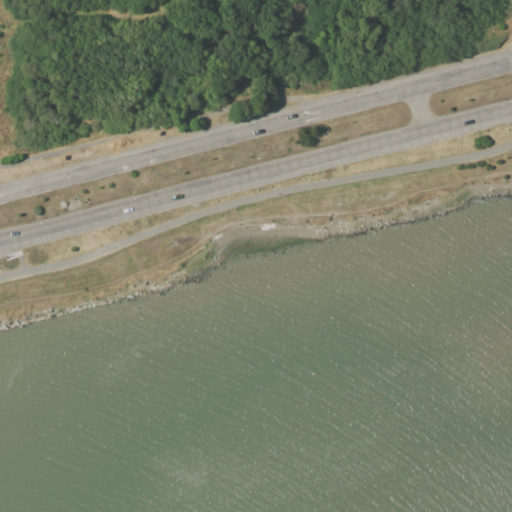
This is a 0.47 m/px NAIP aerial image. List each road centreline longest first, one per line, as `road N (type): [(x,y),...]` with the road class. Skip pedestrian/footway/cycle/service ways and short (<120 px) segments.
road 1 (tertiary): [(0,207),(63,179),(130,175),(511,81)]
road 2 (tertiary): [(321,114),(16,184)]
